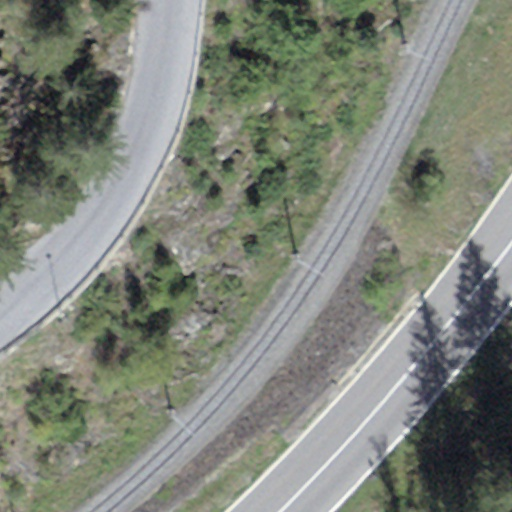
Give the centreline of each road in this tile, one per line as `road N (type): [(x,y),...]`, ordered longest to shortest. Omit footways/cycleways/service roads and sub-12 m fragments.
road 1 (secondary): [(270,511),(422,339),(511,220)]
road 2 (tertiary): [(0,311),(87,224),(124,160),(153,0)]
